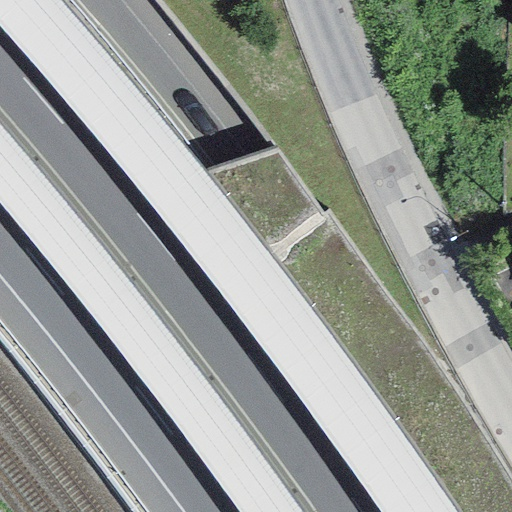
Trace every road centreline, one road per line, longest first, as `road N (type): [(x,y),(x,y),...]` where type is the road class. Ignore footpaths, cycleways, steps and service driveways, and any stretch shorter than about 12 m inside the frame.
road 1 (motorway): [(463,511),(356,341),(94,0)]
road 2 (motorway): [(359,511),(159,243),(0,55)]
road 3 (residential): [(511,410),(438,280),(311,0)]
road 4 (motorway): [(0,221),(224,511)]
